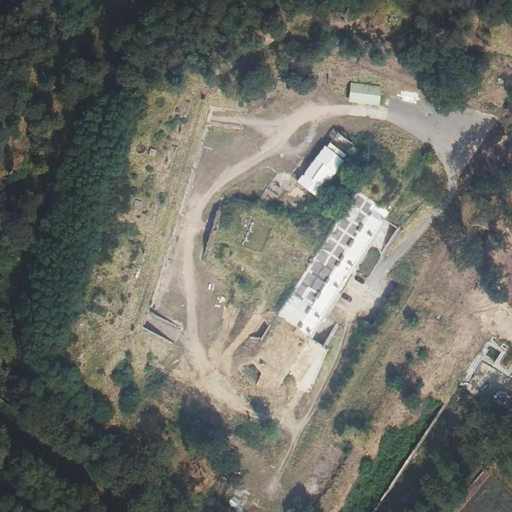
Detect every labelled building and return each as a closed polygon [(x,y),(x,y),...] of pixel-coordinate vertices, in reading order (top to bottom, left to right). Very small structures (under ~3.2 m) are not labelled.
[(450,125),(408,97),(396,89),(359,83),(355,100),(383,106),(390,103),(391,105),(463,152),(470,140),(450,125)] [(142,322),(180,189),(205,105),(223,106),(223,96),(197,92),(195,100),(152,86),(140,131),(130,135),(126,148),(133,155),(124,185),(115,187),(111,201),(117,207),(108,237),(99,240),(95,253),(102,260),(87,307),(131,320),(128,327),(154,339),(158,330),(142,322)] [(423,144),(391,121),(379,139),(411,162),(423,144)] [(327,192),(358,145),(348,138),(349,135),(345,132),(312,182),(290,169),(277,174),(266,170),(234,187),(226,195),(234,201),(241,197),(244,201),(315,224),(333,196),(327,192)] [(351,284),(390,225),(403,234),(397,244),(403,248),(418,224),(394,209),(388,220),(359,201),(298,296),(276,331),(304,349),(303,352),(327,366),(341,343),(336,340),(329,350),(315,341),(351,284)] [(477,362),(489,343),(506,354),(501,363),(511,368),(511,282),(481,333),(477,329),(471,340),(460,333),(459,336),(451,331),(448,335),(439,329),(446,315),(401,286),(387,309),(374,330),(437,369),(429,381),(454,398),(477,362)] [(511,413),(483,396),(469,419),(477,423),(484,413),(511,430),(511,413)] [(272,511),(277,506),(243,482),(239,487),(225,476),(224,478),(215,472),(205,487),(213,493),(216,490),(230,500),(233,496),(255,511),(272,511)]
